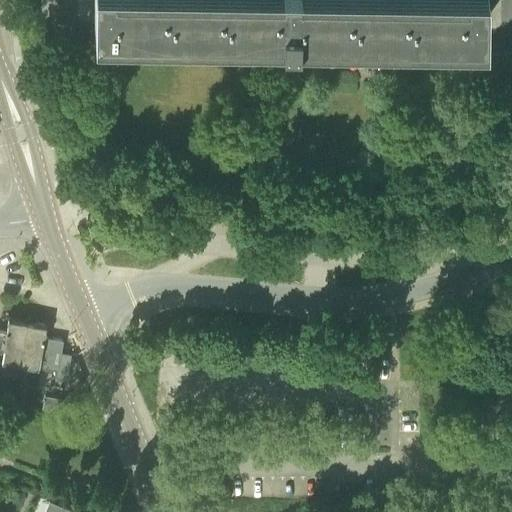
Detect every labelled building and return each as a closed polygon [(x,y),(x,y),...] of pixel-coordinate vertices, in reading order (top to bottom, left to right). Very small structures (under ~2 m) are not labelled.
[(94,0),(95,15),(485,21),(485,0),(94,0)] [(0,370),(19,374),(21,363),(29,320),(9,317),(7,329),(0,327),(0,359),(1,360),(0,367),(0,370)] [(29,320),(21,363),(58,370),(57,377),(67,379),(71,359),(61,357),(64,339),(44,336),(46,324),(29,320)] [(51,407),(53,406),(61,401),(62,397),(44,394),(42,404),(42,406),(51,407)] [(81,511),(49,498),(48,500),(50,501),(45,511),(81,511)]
